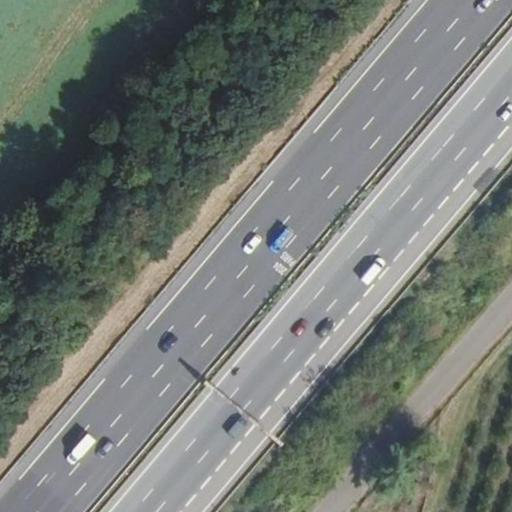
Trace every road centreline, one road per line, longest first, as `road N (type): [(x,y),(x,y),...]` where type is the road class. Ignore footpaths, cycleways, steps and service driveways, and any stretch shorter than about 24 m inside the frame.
road 1 (motorway): [(473,0),(38,511)]
road 2 (motorway): [(157,511),(511,92)]
